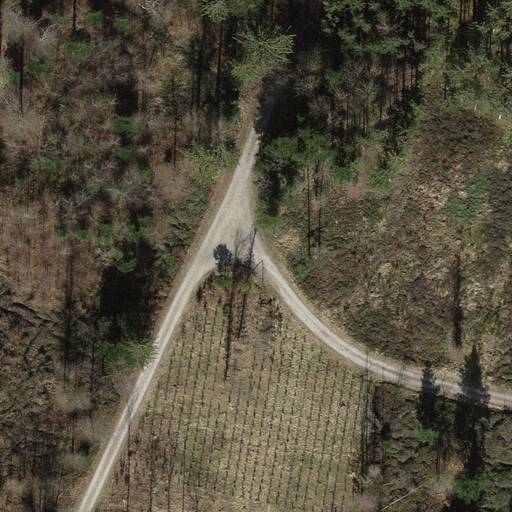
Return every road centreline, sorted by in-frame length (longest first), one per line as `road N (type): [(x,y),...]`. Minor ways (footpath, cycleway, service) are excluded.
road 1 (track): [(94,511),(318,0)]
road 2 (track): [(220,235),(296,313),(418,375),(511,399)]
